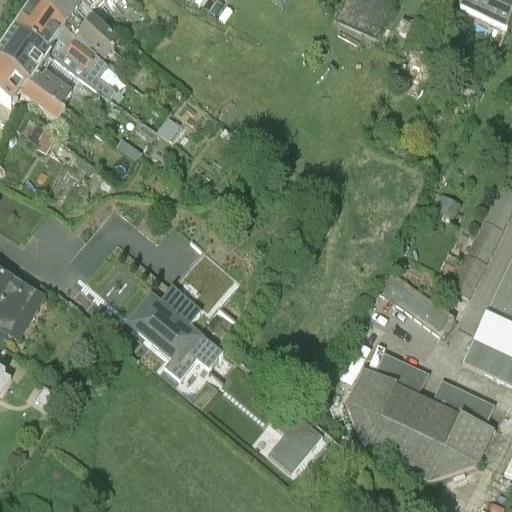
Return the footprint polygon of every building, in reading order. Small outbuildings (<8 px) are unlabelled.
[(42,0),(33,13),(76,46),(78,43),(104,65),(120,44),(93,21),(83,32),(72,25),(80,14),(89,20),(66,0),(42,0)] [(90,21),(107,6),(101,0),(66,0),(89,20),(90,21)] [(129,1),(128,0),(101,0),(107,6),(114,14),(129,1)] [(344,0),(333,23),(374,43),(398,0),(344,0)] [(452,2),(446,0),(431,0),(408,53),(424,60),(450,12),(448,11),(452,2)] [(511,0),(464,0),(459,11),(507,33),(511,22),(511,0)] [(76,46),(33,13),(15,38),(46,61),(56,47),(63,51),(53,65),(109,105),(116,95),(99,82),(108,70),(76,47),(76,46)] [(0,70),(64,115),(67,111),(62,108),(72,95),(45,76),(41,82),(35,77),(46,61),(15,38),(13,41),(14,42),(0,61),(0,70)] [(19,100),(42,116),(57,126),(64,115),(0,70),(0,104),(10,112),(19,100)] [(468,79),(461,92),(475,98),(481,85),(468,79)] [(168,124),(158,138),(173,148),(182,134),(168,124)] [(55,143),(48,138),(34,129),(33,130),(25,125),(18,136),(30,145),(29,147),(46,157),(55,143)] [(219,139),(228,147),(233,141),(224,133),(219,139)] [(141,157),(133,151),(121,143),(115,151),(135,166),(141,157)] [(93,172),(78,162),(73,169),(89,179),(93,172)] [(495,202),(511,210),(511,196),(501,190),(495,202)] [(455,222),(461,209),(440,198),(434,211),(455,222)] [(511,210),(495,202),(489,214),(508,225),(511,216),(511,210)] [(231,217),(244,227),(249,220),(236,210),(231,217)] [(489,214),(483,225),(503,236),(508,225),(489,214)] [(477,235),(478,235),(497,246),(502,237),(483,226),(477,235)] [(478,235),(471,248),(491,258),(497,246),(478,235)] [(471,248),(465,258),(485,269),(491,258),(471,248)] [(450,280),(459,262),(448,257),(439,275),(450,280)] [(465,259),(459,270),(480,281),(486,270),(465,259)] [(511,261),(486,314),(511,326),(511,261)] [(459,270),(453,283),(474,293),(480,281),(459,270)] [(0,335),(8,341),(35,297),(0,275),(0,335)] [(387,302),(400,283),(389,275),(376,294),(376,295),(387,302)] [(387,302),(396,309),(409,290),(400,283),(387,302)] [(468,304),(474,293),(453,283),(448,293),(468,304)] [(418,296),(409,290),(396,309),(405,316),(418,296)] [(179,369),(202,342),(189,332),(201,317),(171,293),(159,307),(150,299),(130,323),(155,344),(152,347),(171,363),(179,369)] [(405,316),(414,322),(427,303),(418,296),(405,316)] [(436,310),(427,303),(414,322),(423,329),(436,310)] [(423,329),(432,336),(446,316),(436,310),(423,329)] [(511,326),(486,314),(473,346),(479,348),(485,351),(498,357),(511,363),(511,326)] [(455,323),(446,316),(432,336),(441,342),(455,323)] [(179,369),(171,363),(164,372),(179,385),(195,366),(208,376),(222,359),(202,342),(179,369)] [(462,368),(475,374),(485,351),(479,348),(473,346),(462,368)] [(485,351),(475,374),(488,380),(498,357),(485,351)] [(375,378),(385,383),(395,363),(384,357),(375,378)] [(498,357),(488,380),(501,385),(511,363),(498,357)] [(396,388),(406,368),(395,363),(385,383),(396,388)] [(501,385),(511,390),(511,363),(501,385)] [(396,388),(407,393),(416,373),(406,368),(396,388)] [(432,405),(417,398),(407,393),(396,388),(385,383),(375,378),(364,373),(346,406),(362,452),(427,488),(477,469),(495,435),(485,430),(474,425),(463,420),(453,415),(442,410),(432,405)] [(429,379),(416,373),(407,393),(417,398),(429,379)] [(0,402),(11,383),(0,376),(0,402)] [(452,390),(441,385),(432,405),(442,410),(452,390)] [(442,410),(453,415),(462,395),(452,390),(442,410)] [(473,400),(462,395),(453,415),(463,420),(473,400)] [(463,420),(474,425),(483,405),(473,400),(463,420)] [(494,410),(483,405),(474,425),(485,430),(494,410)] [(291,478),(322,443),(281,409),(268,426),(284,439),(268,459),(291,478)]
